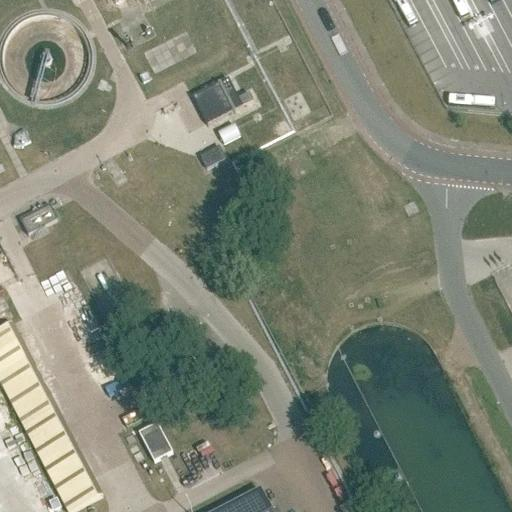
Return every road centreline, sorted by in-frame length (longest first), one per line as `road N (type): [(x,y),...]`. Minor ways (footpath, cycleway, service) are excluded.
road 1 (unclassified): [(511,400),(456,293),(448,173)]
road 2 (tertiary): [(448,173),(378,129),(311,0)]
